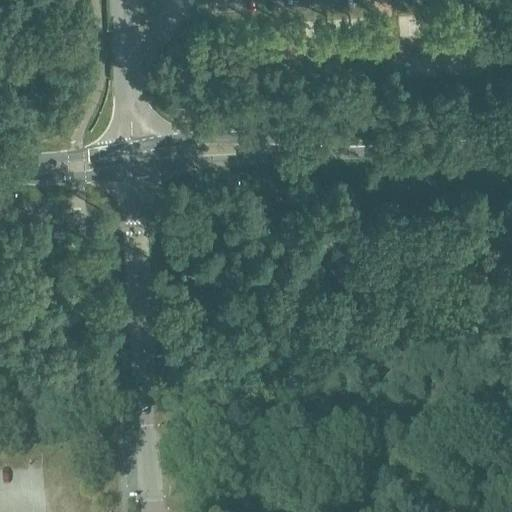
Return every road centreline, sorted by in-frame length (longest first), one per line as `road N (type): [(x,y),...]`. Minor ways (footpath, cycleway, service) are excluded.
road 1 (secondary): [(132,159),(511,137)]
road 2 (residential): [(147,511),(132,159)]
road 3 (secondary): [(0,171),(132,159)]
